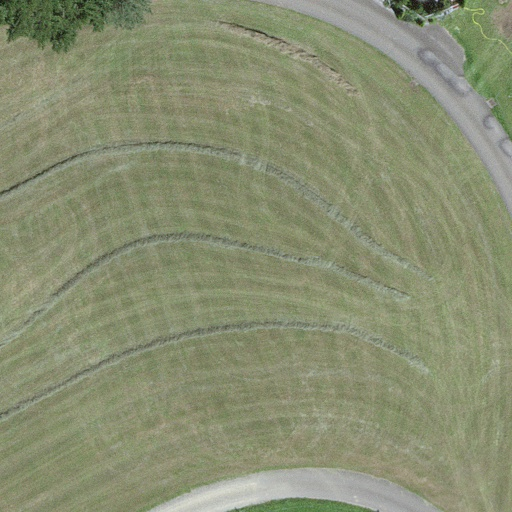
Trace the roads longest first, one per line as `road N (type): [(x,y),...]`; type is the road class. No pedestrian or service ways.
road 1 (unclassified): [(511,270),(495,213),(428,102),(322,0)]
road 2 (track): [(161,511),(278,467),(431,511)]
